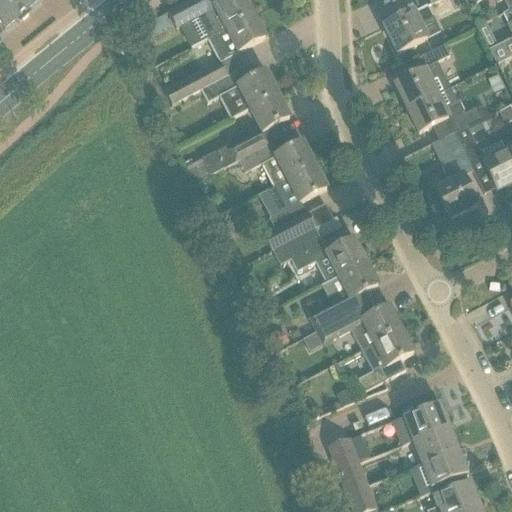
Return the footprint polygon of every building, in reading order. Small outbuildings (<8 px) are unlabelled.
[(0,0),(0,25),(5,30),(15,22),(18,26),(32,15),(28,10),(38,2),(36,0),(0,0)] [(198,0),(167,16),(174,30),(195,19),(207,42),(225,33),(252,19),(242,0),(231,0),(214,9),(208,0),(198,0)] [(426,0),(431,8),(447,0),(426,0)] [(461,0),(468,11),(488,0),(461,0)] [(511,0),(494,0),(497,4),(503,1),(509,14),(511,12),(511,0)] [(384,30),(397,57),(425,43),(418,28),(432,21),(426,9),(384,30)] [(225,33),(207,42),(220,65),(264,42),(252,19),(225,33)] [(511,26),(508,29),(511,37),(511,41),(489,53),(496,67),(511,58),(511,26)] [(421,59),(426,70),(449,59),(444,48),(421,59)] [(226,80),(218,66),(172,90),(164,94),(171,108),(200,94),(226,80)] [(413,80),(395,89),(407,113),(435,99),(437,68),(423,75),(413,80)] [(232,93),(226,80),(200,94),(206,106),(219,100),(230,122),(249,112),(249,113),(276,99),(264,75),(246,85),(237,90),(232,93)] [(451,121),(458,135),(480,124),(474,112),(464,117),(457,105),(455,106),(448,92),(435,99),(407,113),(418,137),(451,121)] [(276,99),(249,113),(261,136),(288,122),(276,99)] [(458,135),(454,136),(471,171),(480,189),(490,184),(496,195),(511,186),(511,168),(505,154),(484,164),(471,138),(482,132),(484,136),(494,131),(489,119),(480,124),(458,135)] [(471,171),(454,136),(444,142),(454,162),(441,168),(450,186),(435,193),(449,222),(476,209),(460,176),(471,171)] [(193,187),(237,164),(263,151),(257,139),(231,152),(229,148),(186,171),(193,187)] [(261,168),(273,191),(314,170),(301,146),(270,163),(263,151),(237,164),(244,177),(261,168)] [(268,223),(274,235),(306,219),(305,218),(300,220),(294,209),(326,193),(314,170),(273,191),(285,214),(268,223)] [(212,227),(223,245),(236,237),(226,219),(212,227)] [(306,219),(274,235),(263,241),(270,255),(313,233),(306,219)] [(315,266),(326,287),(365,267),(353,244),(322,260),(317,249),(299,259),(289,264),(296,276),(315,266)] [(315,336),(351,317),(368,308),(362,297),(377,290),(365,267),(326,287),(321,290),(330,309),(307,322),(315,336)] [(253,300),(248,303),(252,310),(257,307),(253,300)] [(400,334),(388,311),(373,318),(368,308),(351,317),(315,336),(322,348),(332,343),(350,334),(361,354),(400,334)] [(400,334),(361,354),(372,375),(354,385),(360,398),(387,383),(405,374),(399,364),(412,357),(400,334)] [(345,393),(335,398),(341,409),(351,404),(345,393)] [(400,450),(411,446),(449,431),(440,407),(391,426),(400,450)] [(411,446),(420,468),(458,454),(449,431),(411,446)] [(327,451),(337,474),(357,466),(348,443),(327,451)] [(466,475),(468,466),(461,465),(459,461),(466,458),(464,452),(458,454),(420,468),(430,493),(467,478),(466,475)] [(337,474),(345,497),(366,489),(357,466),(337,474)] [(474,511),(480,510),(470,486),(432,500),(436,511),(434,511),(474,511)] [(375,511),(366,489),(345,497),(351,511),(375,511)]
